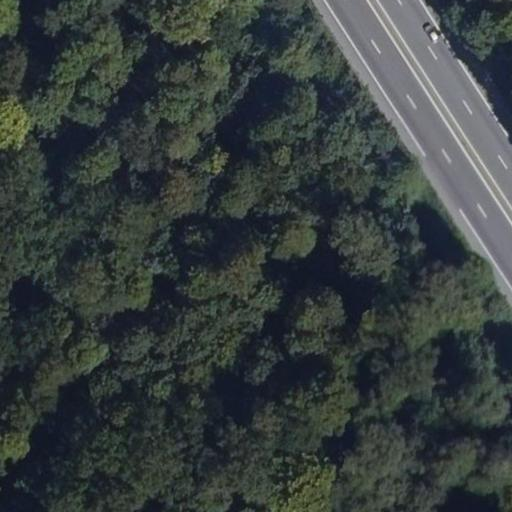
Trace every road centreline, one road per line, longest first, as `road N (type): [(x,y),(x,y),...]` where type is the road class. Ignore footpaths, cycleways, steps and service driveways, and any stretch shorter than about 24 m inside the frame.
road 1 (motorway): [(347,0),(511,254)]
road 2 (motorway): [(511,176),(398,0)]
